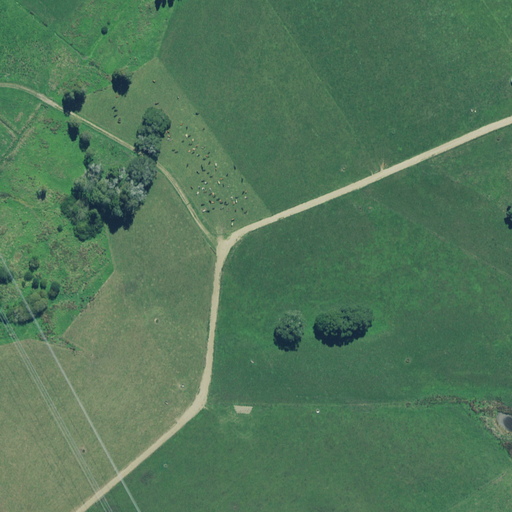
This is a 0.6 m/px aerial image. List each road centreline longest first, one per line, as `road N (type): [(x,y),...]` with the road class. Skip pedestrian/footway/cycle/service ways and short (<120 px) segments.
road 1 (track): [(511,120),(227,240),(218,257),(203,392),(186,417),(79,511)]
road 2 (track): [(0,85),(26,89),(147,157),(175,184),(193,220),(223,245)]
